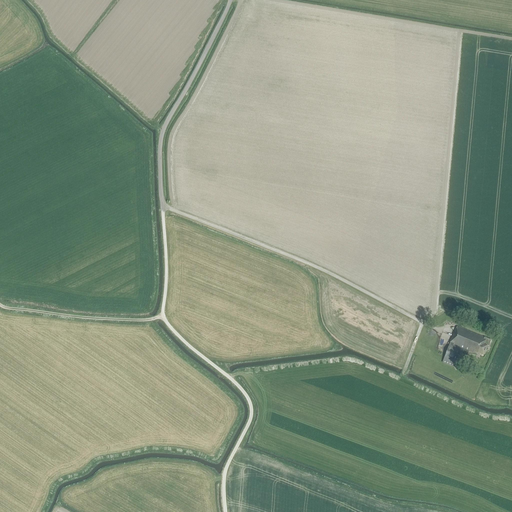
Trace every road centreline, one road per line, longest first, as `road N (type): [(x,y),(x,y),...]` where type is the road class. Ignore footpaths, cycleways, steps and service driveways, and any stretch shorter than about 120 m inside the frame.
road 1 (track): [(162,206),(164,319),(234,381),(251,408),(225,470),(225,511)]
road 2 (track): [(229,0),(162,132),(162,206)]
road 3 (track): [(163,315),(99,318),(0,305)]
